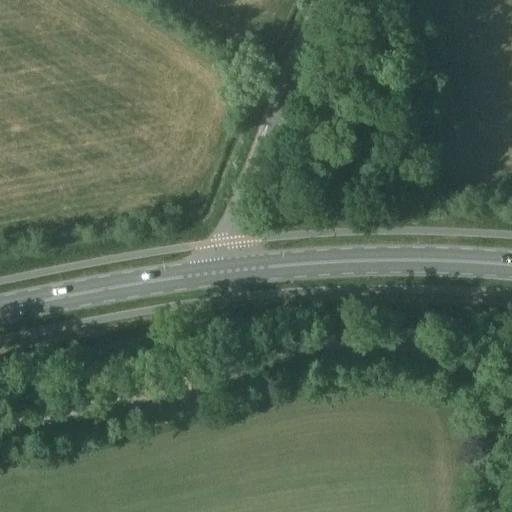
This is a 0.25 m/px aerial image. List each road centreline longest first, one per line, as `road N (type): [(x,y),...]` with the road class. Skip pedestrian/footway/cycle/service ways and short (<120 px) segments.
road 1 (unclassified): [(229,270),(230,241),(327,0)]
road 2 (primary): [(229,270),(365,259),(511,264)]
road 3 (primary): [(0,310),(229,270)]
